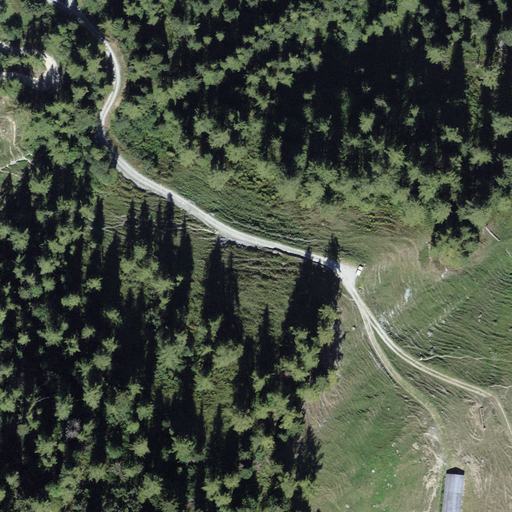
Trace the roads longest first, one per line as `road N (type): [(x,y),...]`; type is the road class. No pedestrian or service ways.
road 1 (track): [(357,294),(333,264),(234,234),(128,170),(99,126),(120,81),(117,58),(72,0)]
road 2 (track): [(468,473),(445,447),(434,412),(399,382),(357,294)]
road 3 (track): [(357,294),(401,352),(497,401),(511,432)]
road 4 (track): [(0,45),(39,54),(58,71),(46,84),(0,76)]
